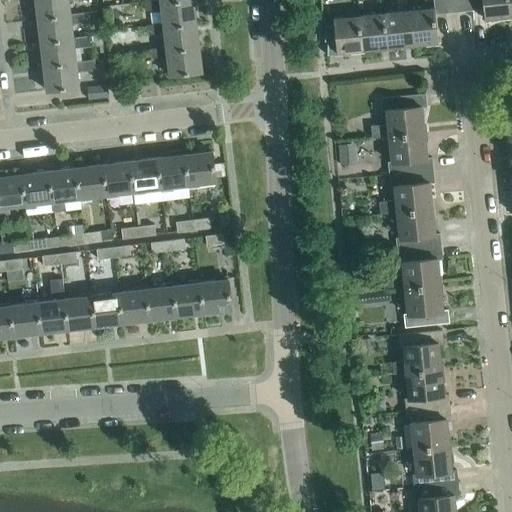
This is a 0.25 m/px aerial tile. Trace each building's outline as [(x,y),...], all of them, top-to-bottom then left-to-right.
[(70,14),(69,0),(35,0),(38,18),(70,14)] [(196,23),(193,0),(185,0),(161,3),(160,0),(150,0),(144,1),(145,10),(162,8),(163,23),(164,27),(196,23)] [(435,14),(447,12),(445,0),(433,0),(434,8),(409,10),(412,44),(438,42),(435,14)] [(459,11),(458,0),(445,0),(447,12),(459,11)] [(471,10),(470,0),(458,0),(459,11),(471,10)] [(510,16),(508,0),(470,0),(471,10),(483,9),(484,19),(510,16)] [(120,6),(110,8),(111,19),(121,18),(120,6)] [(412,44),(409,10),(384,13),(388,47),(412,44)] [(73,37),(72,24),(90,22),(89,11),(70,14),(38,18),(41,42),(73,38),(73,37)] [(388,47),(384,13),(359,16),(363,50),(388,47)] [(363,50),(359,16),(333,18),(334,25),(325,25),(325,40),(327,40),(327,55),(341,55),(341,52),(363,50)] [(199,47),(196,23),(164,27),(163,23),(147,25),(148,34),(165,32),(166,46),(167,51),(199,47)] [(103,44),(102,34),(92,35),(93,46),(103,44)] [(76,62),(76,61),(74,48),(93,46),(92,35),(73,37),(73,38),(41,42),(44,66),(76,62)] [(202,71),(199,47),(167,51),(166,46),(150,48),(151,58),(168,56),(170,75),(202,71)] [(79,86),(77,72),(96,69),(95,59),(76,61),(76,62),(44,66),(47,90),(79,86)] [(109,97),(107,84),(87,86),(88,99),(109,97)] [(389,136),(425,132),(422,107),(427,106),(425,93),(381,97),(383,111),(386,110),(387,124),(370,126),(371,138),(389,136)] [(427,157),(425,132),(389,136),(391,161),(388,161),(389,174),(433,169),(432,157),(427,157)] [(352,161),(351,143),(337,144),(338,162),(352,161)] [(212,150),(184,154),(188,185),(189,192),(198,191),(197,184),(216,181),(212,150)] [(188,185),(184,154),(157,157),(161,188),(188,185)] [(161,188),(157,157),(130,160),(134,191),(161,188)] [(134,191),(130,160),(103,164),(107,195),(134,191)] [(107,195),(103,164),(76,167),(79,198),(107,195)] [(79,198),(76,167),(48,170),(52,201),(53,211),(66,210),(65,200),(79,198)] [(435,182),(433,169),(389,174),(390,187),(394,186),(395,200),(379,201),(380,214),(397,212),(433,208),(430,183),(435,182)] [(52,201),(48,170),(21,174),(25,205),(52,201)] [(25,205),(21,174),(0,176),(0,216),(11,215),(10,207),(25,205)] [(435,233),(433,208),(397,212),(399,237),(396,237),(397,250),(441,245),(440,233),(435,233)] [(221,225),(230,225),(230,210),(220,210),(221,225)] [(210,227),(209,217),(192,219),(193,229),(210,227)] [(193,229),(192,219),(176,221),(177,231),(193,229)] [(156,234),(155,224),(138,226),(139,236),(156,234)] [(139,236),(138,226),(121,228),(123,238),(139,236)] [(102,241),(100,231),(84,233),(85,243),(102,241)] [(85,243),(84,233),(67,235),(68,245),(85,243)] [(224,243),(223,233),(205,236),(206,245),(224,243)] [(47,248),(46,237),(29,239),(31,250),(47,248)] [(186,248),(184,238),(168,240),(169,250),(186,248)] [(31,250),(29,239),(13,241),(14,252),(31,250)] [(169,250),(168,240),(151,242),(152,252),(169,250)] [(131,255),(130,244),(113,247),(114,257),(131,255)] [(443,258),(441,245),(397,250),(398,263),(402,262),(405,288),(441,284),(438,259),(443,258)] [(114,257),(113,247),(96,249),(97,259),(114,257)] [(77,261),(76,251),(59,253),(60,263),(77,261)] [(60,263),(59,253),(42,255),(43,265),(60,263)] [(23,268),(21,258),(5,260),(6,270),(23,268)] [(64,298),(65,298),(62,278),(49,279),(52,300),(37,301),(41,332),(68,329),(64,298)] [(228,278),(200,281),(204,313),(232,309),(228,278)] [(382,280),(383,288),(397,288),(396,280),(382,280)] [(204,313),(200,281),(173,285),(177,316),(204,313)] [(443,309),(441,284),(405,288),(407,313),(404,313),(405,327),(449,322),(448,309),(443,309)] [(177,316),(173,285),(146,288),(150,319),(177,316)] [(150,319),(146,288),(119,291),(123,322),(150,319)] [(123,322),(119,291),(92,295),(95,326),(123,322)] [(390,297),(390,291),(358,295),(358,301),(390,297)] [(95,326),(92,295),(65,298),(64,298),(68,329),(95,326)] [(41,332),(37,301),(10,305),(14,336),(41,332)] [(0,337),(14,336),(10,305),(0,305),(0,337)] [(403,346),(404,360),(392,361),(393,374),(405,372),(441,368),(439,343),(443,342),(442,329),(398,334),(399,347),(403,346)] [(444,394),(441,368),(405,372),(408,397),(404,398),(406,410),(450,406),(449,393),(444,394)] [(451,418),(450,406),(406,410),(407,423),(410,423),(413,448),(449,444),(447,419),(451,418)] [(381,450),(379,432),(368,434),(370,451),(381,450)] [(395,437),(396,449),(405,448),(404,436),(395,437)] [(452,470),(449,444),(413,448),(416,473),(412,474),(413,486),(458,482),(456,469),(452,470)] [(372,453),(373,461),(383,460),(382,452),(372,453)] [(384,488),(382,473),(371,474),(373,489),(384,488)] [(459,494),(458,482),(413,486),(415,499),(418,499),(420,511),(413,511),(456,511),(454,495),(459,494)]
